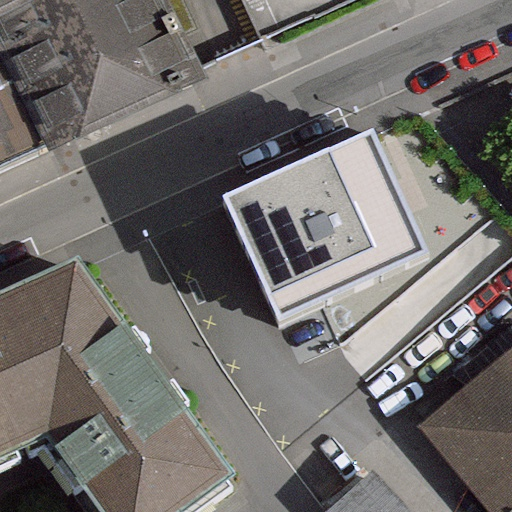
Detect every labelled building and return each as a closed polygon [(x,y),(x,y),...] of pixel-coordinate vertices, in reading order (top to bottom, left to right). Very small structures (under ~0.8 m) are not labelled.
[(0,0),(0,136),(155,67),(123,0),(0,0)] [(430,252),(375,139),(229,210),(284,323),(430,252)] [(511,216),(503,206),(337,346),(367,381),(511,258),(511,216)] [(189,511),(241,484),(117,258),(0,320),(0,465),(83,420),(132,511),(189,511)] [(511,511),(511,330),(396,427),(467,511),(511,511)] [(413,511),(374,468),(326,510),(328,511),(413,511)]
